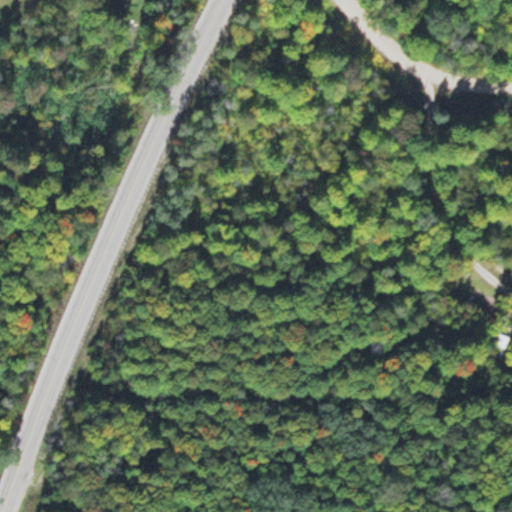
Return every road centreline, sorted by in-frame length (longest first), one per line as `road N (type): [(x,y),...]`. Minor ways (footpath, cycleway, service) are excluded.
road 1 (secondary): [(0,510),(105,245),(222,0)]
road 2 (residential): [(511,85),(421,79),(341,0)]
